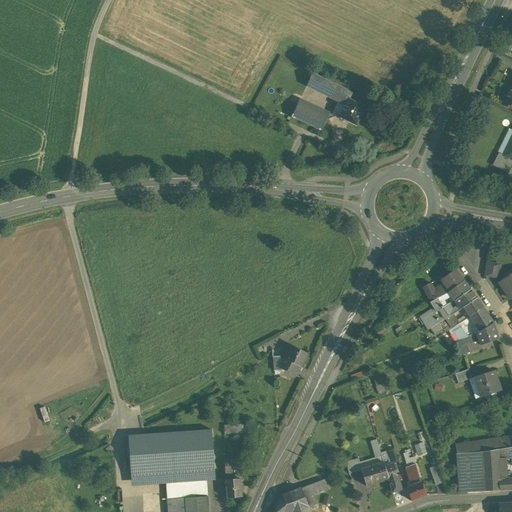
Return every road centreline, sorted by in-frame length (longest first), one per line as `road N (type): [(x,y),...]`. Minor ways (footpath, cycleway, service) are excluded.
road 1 (track): [(111,0),(95,36),(68,197),(120,411),(125,511)]
road 2 (tertiary): [(0,214),(168,186),(367,202)]
road 3 (primary): [(254,511),(390,238)]
road 4 (track): [(95,36),(331,145),(342,122)]
road 5 (primary): [(409,174),(495,0)]
